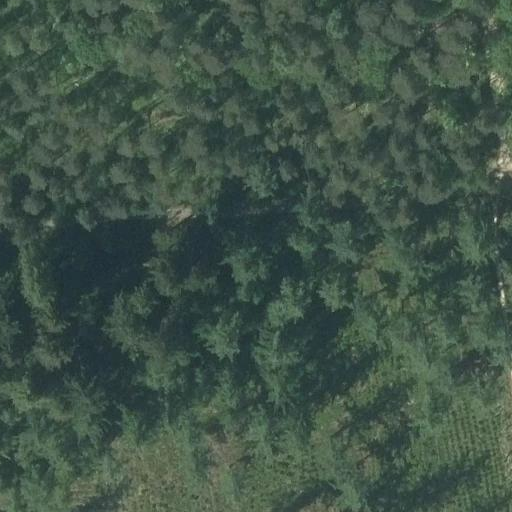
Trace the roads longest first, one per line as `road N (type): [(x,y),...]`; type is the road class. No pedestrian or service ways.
road 1 (track): [(121,511),(110,389),(123,354),(183,293),(216,212),(0,214)]
road 2 (track): [(216,212),(503,186)]
road 3 (track): [(481,0),(503,186)]
